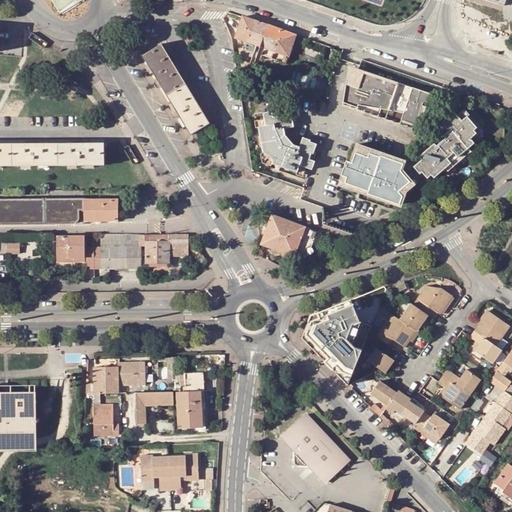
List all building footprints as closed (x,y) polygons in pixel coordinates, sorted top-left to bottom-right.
[(253,51),(255,44),(260,45),(267,24),(242,15),(236,37),(247,41),(244,48),(253,51)] [(273,50),(272,53),(271,56),(286,62),(296,34),(267,24),(260,45),(273,50)] [(33,33),(30,38),(45,48),(48,43),(33,33)] [(326,48),(308,41),(304,51),(322,58),(326,48)] [(209,123),(161,45),(143,56),(190,134),(209,123)] [(346,83),(352,85),(358,69),(349,66),(346,83)] [(397,83),(358,69),(352,85),(346,83),(343,101),(378,111),(377,115),(413,128),(422,105),(429,108),(433,96),(430,95),(430,93),(398,82),(397,83)] [(465,97),(453,92),(451,98),(463,103),(465,97)] [(268,114),(267,115),(268,120),(261,121),(265,147),(270,149),(274,155),(275,160),(298,169),(302,162),(310,165),(314,157),(311,156),(312,150),(315,151),(319,142),(311,138),(312,137),(304,134),(300,143),(296,141),(288,131),(287,124),(297,123),(296,114),(293,114),(293,107),(282,108),(283,111),(276,112),(276,108),(267,109),(268,114)] [(446,137),(442,140),(436,145),(434,143),(419,156),(422,159),(418,163),(416,164),(422,170),(427,177),(431,173),(436,169),(439,172),(445,166),(450,162),(453,165),(471,150),(468,147),(474,142),(470,137),(475,133),(476,132),(473,130),(468,124),(472,121),(467,116),(469,114),(464,108),(457,114),(453,110),(447,115),(449,116),(442,122),(448,129),(450,127),(452,129),(444,135),(446,137)] [(472,121),(468,124),(473,130),(477,127),(472,121)] [(475,133),(470,137),(474,142),(479,138),(475,133)] [(434,143),(436,145),(442,140),(439,136),(433,141),(434,143)] [(370,147),(357,142),(351,161),(346,159),(341,174),(347,176),(345,182),(368,190),(368,192),(400,203),(403,195),(401,194),(398,193),(404,176),(399,170),(402,162),(379,156),(369,152),(370,147)] [(0,143),(0,165),(12,165),(12,144),(0,143)] [(12,144),(12,165),(58,165),(58,143),(12,144)] [(58,143),(58,165),(104,164),(104,143),(58,143)] [(129,145),(124,148),(134,164),(138,161),(129,145)] [(270,158),(274,155),(270,149),(265,153),(270,158)] [(406,180),(404,176),(398,193),(401,194),(406,180)] [(118,199),(86,199),(85,220),(114,220),(114,209),(118,209),(118,199)] [(0,224),(74,223),(74,200),(58,200),(0,200),(0,224)] [(82,206),(82,201),(74,200),(74,223),(78,222),(80,219),(79,210),(82,210),(82,206)] [(261,244),(294,256),(304,227),(272,215),(261,244)] [(304,227),(294,256),(306,260),(316,232),(304,227)] [(85,261),(85,268),(95,268),(94,233),(58,234),(57,234),(57,256),(85,255),(85,261)] [(110,233),(94,233),(95,268),(108,268),(108,247),(110,247),(110,233)] [(169,244),(187,243),(187,233),(177,233),(110,233),(110,247),(108,247),(108,268),(140,268),(139,246),(144,245),(145,262),(169,262),(169,255),(169,244)] [(20,241),(8,242),(8,252),(20,252),(20,241)] [(187,255),(187,243),(169,244),(169,255),(187,255)] [(393,286),(395,291),(405,286),(403,281),(393,286)] [(442,287),(426,285),(413,305),(432,318),(434,319),(438,313),(439,314),(453,295),(442,287)] [(400,320),(421,334),(432,318),(413,305),(411,304),(400,320)] [(309,345),(348,383),(363,345),(346,334),(350,322),(345,306),(316,318),(309,345)] [(473,329),(495,343),(508,323),(487,309),(473,329)] [(409,350),(410,351),(415,343),(421,334),(400,320),(389,336),(386,333),(381,340),(393,349),(398,342),(409,350)] [(473,339),(478,342),(474,349),(491,361),(500,347),(495,343),(473,329),(469,336),(473,339)] [(511,346),(508,352),(497,370),(506,377),(511,369),(511,368),(511,346)] [(388,364),(392,358),(376,348),(367,361),(384,372),(389,365),(388,364)] [(118,385),(122,385),(146,384),(145,361),(118,361),(118,366),(94,366),(95,393),(100,393),(119,392),(118,385)] [(460,377),(446,369),(438,382),(465,400),(480,378),(466,368),(460,377)] [(178,427),(202,426),(200,390),(203,390),(203,372),(179,373),(179,391),(177,391),(178,427)] [(510,384),(497,374),(490,383),(502,392),(504,390),(505,391),(509,385),(510,384)] [(418,392),(453,417),(465,400),(438,382),(430,375),(418,392)] [(397,392),(380,380),(378,384),(376,387),(371,393),(388,405),(397,392)] [(0,451),(9,451),(36,451),(35,441),(35,393),(35,385),(0,385),(0,451)] [(511,392),(511,387),(509,385),(505,391),(504,390),(502,392),(465,443),(481,454),(490,441),(493,444),(504,428),(501,425),(511,413),(511,396),(510,395),(511,392)] [(424,428),(439,438),(449,423),(434,413),(431,417),(423,412),(424,410),(409,400),(410,398),(398,390),(397,392),(388,405),(386,408),(393,413),(395,409),(416,423),(413,426),(421,432),(424,428)] [(145,404),(174,403),(174,391),(136,392),(137,423),(146,423),(145,404)] [(114,434),(113,424),(113,404),(100,404),(100,393),(95,393),(95,404),(93,404),(95,434),(114,434)] [(381,416),(384,412),(376,405),(372,408),(381,416)] [(388,423),(391,420),(384,412),(381,416),(388,423)] [(307,418),(283,441),(295,453),(296,469),(310,469),(325,485),(349,463),(307,418)] [(394,429),(396,426),(391,420),(388,423),(394,429)] [(457,423),(452,431),(455,433),(460,425),(457,423)] [(437,442),(439,438),(424,428),(421,432),(437,442)] [(490,465),(497,457),(486,449),(480,458),(490,465)] [(153,455),(140,455),(141,481),(154,481),(154,477),(153,471),(158,471),(159,476),(159,490),(169,489),(180,489),(179,476),(179,470),(185,470),(185,476),(185,480),(198,480),(198,454),(185,454),(185,456),(169,456),(153,457),(153,455)] [(511,466),(508,464),(494,482),(504,489),(502,491),(511,497),(511,466)] [(357,511),(333,504),(325,502),(316,511),(314,511),(357,511)]
